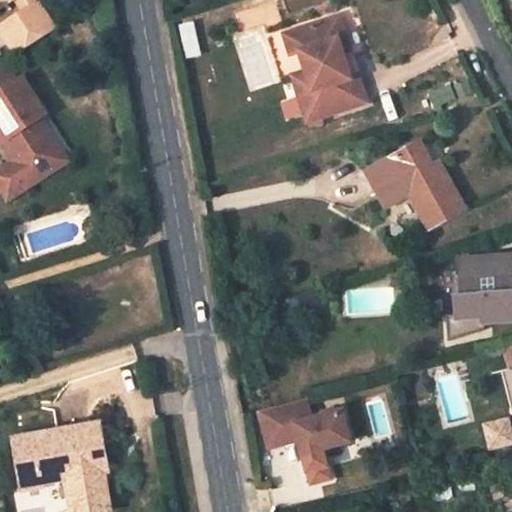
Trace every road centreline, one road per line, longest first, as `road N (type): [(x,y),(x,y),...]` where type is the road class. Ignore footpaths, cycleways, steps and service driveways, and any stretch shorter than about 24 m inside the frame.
road 1 (secondary): [(228,511),(138,0)]
road 2 (unknown): [(196,334),(0,396)]
